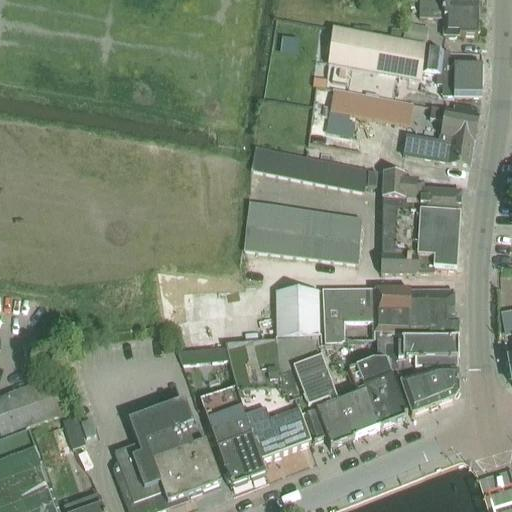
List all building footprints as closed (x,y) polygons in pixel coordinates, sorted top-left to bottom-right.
[(430,15),(477,15),(478,3),(480,2),(480,0),(443,0),(443,5),(431,4),(430,15)] [(477,27),(477,15),(430,15),(431,4),(419,4),(419,22),(443,23),(443,40),(477,42),(477,37),(480,35),(480,29),(477,27)] [(407,28),(404,44),(427,48),(430,32),(407,28)] [(333,32),(328,70),(420,86),(421,77),(437,79),(436,89),(442,89),(442,101),(453,101),(453,103),(481,103),(482,67),(465,66),(465,65),(450,64),(450,55),(444,55),(424,53),(425,48),(333,32)] [(400,42),(401,34),(391,32),(389,40),(400,42)] [(409,131),(413,108),(334,93),(334,97),(330,116),(338,118),(409,131)] [(475,147),(480,120),(433,111),(431,123),(442,124),(438,146),(408,141),(405,161),(470,172),(474,147),(475,147)] [(263,177),(268,154),(256,151),(251,175),(263,177)] [(263,177),(276,180),(281,156),(268,154),(263,177)] [(288,182),(293,159),(281,156),(276,180),(288,182)] [(288,182),(301,185),(306,161),(293,159),(288,182)] [(313,187),(318,163),(306,161),(301,185),(313,187)] [(313,187),(326,190),(331,166),(318,163),(313,187)] [(338,192),(343,168),(331,166),(326,190),(338,192)] [(338,192),(351,195),(355,171),(343,168),(338,192)] [(363,197),(368,173),(355,171),(351,195),(363,197)] [(377,191),(378,176),(368,176),(367,190),(377,191)] [(383,178),(382,214),(460,218),(461,219),(462,195),(423,194),(424,186),(406,185),(406,179),(383,178)] [(249,207),(247,231),(259,233),(261,209),(249,207)] [(261,209),(259,233),(271,235),(274,211),(261,209)] [(274,211),(271,235),(284,237),(286,213),(274,211)] [(286,213),(284,237),(296,238),(298,214),(286,213)] [(298,214),(296,238),(309,240),(311,216),(298,214)] [(460,218),(382,214),(381,259),(383,259),(381,279),(434,278),(435,273),(456,275),(458,242),(460,218)] [(311,216),(309,240),(321,242),(323,218),(311,216)] [(323,218),(321,242),(334,243),(336,220),(323,218)] [(336,220),(334,243),(346,245),(348,222),(336,220)] [(348,222),(346,245),(359,247),(361,223),(348,222)] [(244,256),(257,257),(259,233),(247,231),(244,256)] [(257,257),(269,259),(271,235),(259,233),(257,257)] [(269,259),(282,260),(284,237),(271,235),(269,259)] [(282,260),(294,262),(296,238),(284,237),(282,260)] [(296,238),(294,262),(307,264),(309,240),(296,238)] [(307,264),(319,265),(321,242),(309,240),(307,264)] [(319,265),(332,267),(334,243),(321,242),(319,265)] [(332,267),(344,268),(346,245),(334,243),(332,267)] [(346,245),(344,268),(357,270),(359,247),(346,245)] [(320,342),(320,328),(319,294),(281,294),(282,344),(320,342)] [(373,344),(377,344),(457,344),(457,325),(454,325),(454,297),(410,296),(409,295),(374,295),(323,295),(322,348),(343,349),(343,345),(345,345),(346,326),(373,326),(373,344)] [(278,395),(276,349),(276,344),(225,348),(226,353),(230,366),(239,398),(278,395)] [(299,406),(314,447),(314,448),(326,444),(330,453),(353,444),(338,407),(326,377),(323,368),(320,344),(276,344),(276,349),(278,395),(281,410),(294,405),(294,406),(299,406)] [(457,375),(457,344),(377,344),(377,365),(385,365),(389,373),(415,375),(457,375)] [(214,368),(230,366),(226,353),(209,355),(214,368)] [(183,370),(198,369),(194,356),(178,357),(183,370)] [(373,365),(352,373),(378,435),(407,423),(391,382),(384,366),(373,365)] [(378,435),(352,373),(347,375),(357,400),(338,407),(353,444),(378,435)] [(458,399),(457,379),(434,377),(399,389),(412,421),(453,406),(458,399)] [(0,441),(1,443),(70,417),(56,381),(0,401),(0,441)] [(198,428),(193,430),(184,407),(128,427),(136,449),(114,457),(124,484),(117,486),(126,511),(171,511),(205,500),(203,495),(220,488),(204,446),(193,450),(191,446),(204,442),(198,428)] [(245,425),(251,440),(261,467),(311,448),(299,417),(271,428),(267,417),(245,425)] [(86,449),(77,421),(63,426),(73,454),(86,449)] [(82,428),(87,441),(96,438),(91,425),(82,428)] [(266,479),(261,467),(251,440),(245,425),(212,438),(231,493),(266,479)] [(0,511),(57,511),(30,435),(0,446),(0,511)] [(64,511),(103,511),(102,508),(101,509),(97,498),(64,511)]
